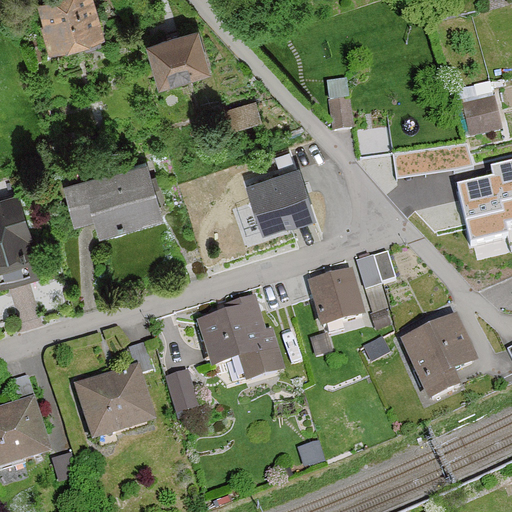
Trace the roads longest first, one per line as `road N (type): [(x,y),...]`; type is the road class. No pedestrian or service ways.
road 1 (residential): [(0,355),(359,244),(393,218)]
road 2 (residential): [(192,0),(393,218)]
road 3 (residential): [(393,218),(478,308),(511,327)]
